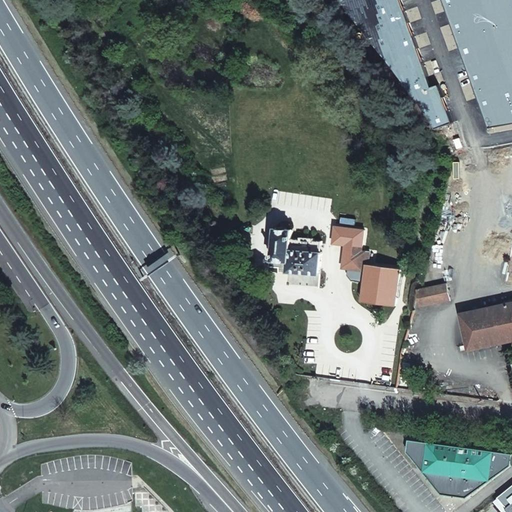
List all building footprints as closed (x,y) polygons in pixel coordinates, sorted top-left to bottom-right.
[(293,232),(277,231),(275,261),(289,262),(289,272),(319,276),(321,243),(316,243),(314,239),(302,239),(301,242),(292,241),(293,232)] [(371,254),(345,251),(342,269),(366,272),(363,302),(395,306),(399,271),(369,267),(371,254)] [(448,284),(420,290),(418,291),(420,295),(421,307),(451,300),(448,284)] [(511,304),(464,314),(471,347),(510,338),(511,344),(511,304)] [(412,365),(404,364),(398,389),(407,390),(412,365)] [(511,455),(406,443),(404,455),(441,496),(466,502),(511,468),(511,455)]
